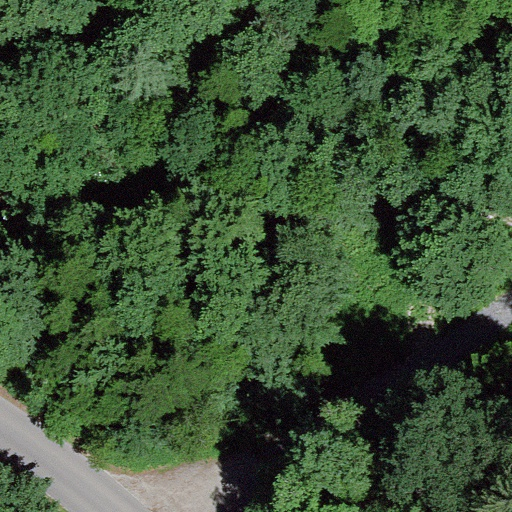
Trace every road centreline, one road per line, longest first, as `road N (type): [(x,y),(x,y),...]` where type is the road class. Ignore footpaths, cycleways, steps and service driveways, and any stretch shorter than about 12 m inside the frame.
road 1 (track): [(511,301),(186,511)]
road 2 (tertiary): [(117,511),(0,423)]
